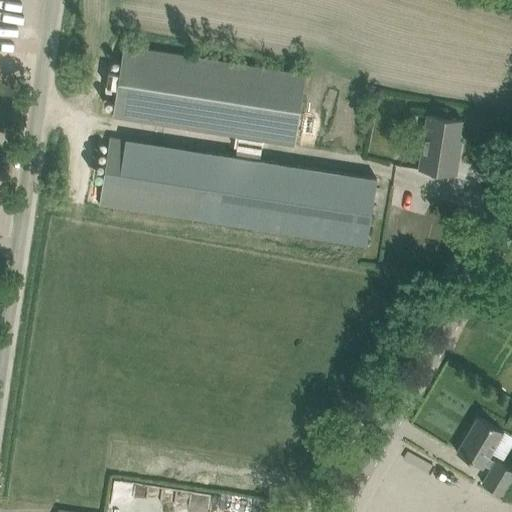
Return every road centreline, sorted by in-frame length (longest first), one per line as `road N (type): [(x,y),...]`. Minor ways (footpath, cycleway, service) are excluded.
road 1 (unclassified): [(0,387),(57,0)]
road 2 (tertiary): [(337,511),(511,220)]
road 3 (unknown): [(367,462),(511,500)]
